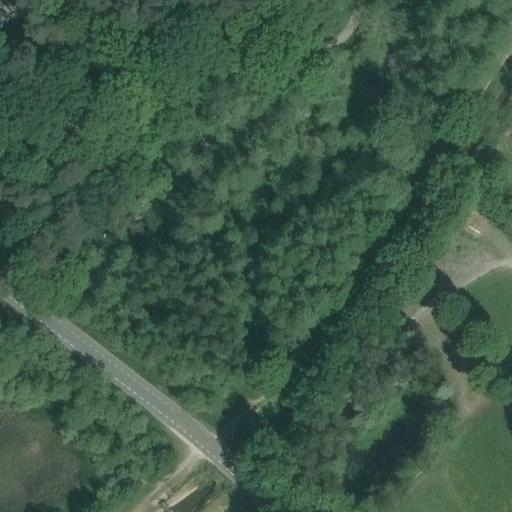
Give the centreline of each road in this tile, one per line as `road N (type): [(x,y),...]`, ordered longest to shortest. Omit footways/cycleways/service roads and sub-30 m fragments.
road 1 (tertiary): [(270,511),(213,455),(0,284)]
road 2 (track): [(0,159),(251,58),(275,29)]
